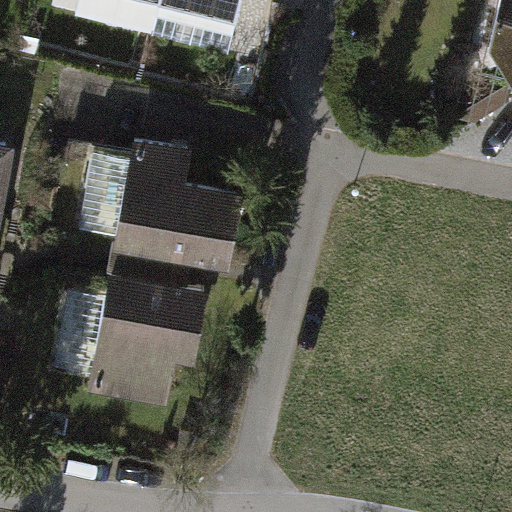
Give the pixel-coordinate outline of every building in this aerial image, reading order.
[(161,0),(80,0),(78,11),(154,29),(161,0)] [(241,0),(161,0),(154,29),(230,48),(241,0)] [(511,0),(500,0),(491,40),(511,73),(511,0)] [(0,231),(17,137),(0,134),(0,231)] [(188,147),(138,139),(121,237),(229,255),(240,191),(182,181),(188,147)] [(206,286),(113,270),(93,381),(163,393),(171,347),(195,351),(206,286)]
